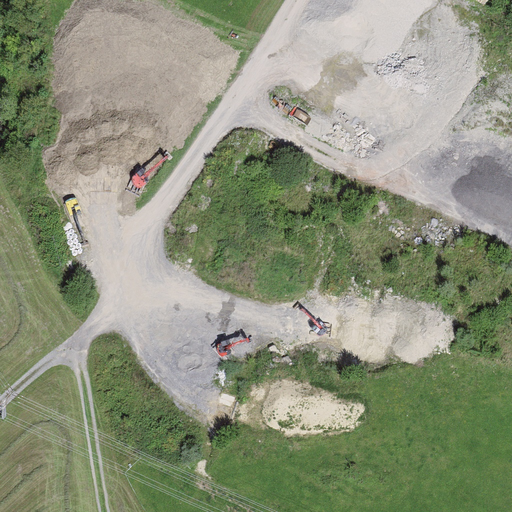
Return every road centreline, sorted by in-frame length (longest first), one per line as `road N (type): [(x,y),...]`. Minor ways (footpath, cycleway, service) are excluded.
road 1 (track): [(303,0),(124,258),(114,306),(73,352),(0,411)]
road 2 (track): [(104,511),(73,352)]
